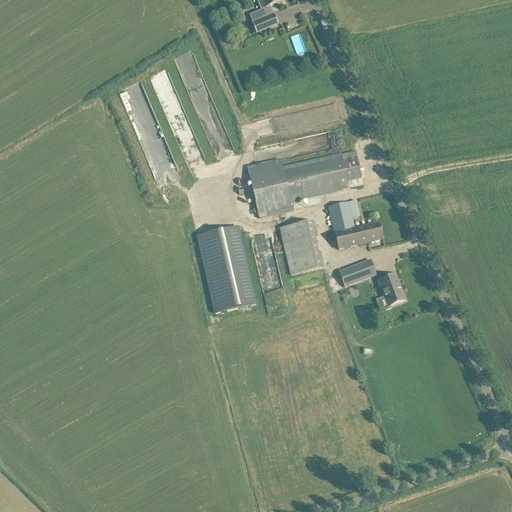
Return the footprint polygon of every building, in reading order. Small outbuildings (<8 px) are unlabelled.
[(256,0),(261,11),(250,16),(253,23),(252,24),(256,34),(278,25),(274,14),(273,15),(270,7),(281,3),(279,0),(256,0)] [(280,161),(247,169),(253,194),(257,209),(253,210),(254,214),(258,214),(259,219),(292,212),(290,202),(349,189),(363,185),(355,152),(344,155),(341,155),(282,169),(280,161)] [(338,250),(368,244),(383,240),(379,224),(354,229),(352,219),(351,213),(348,203),(339,205),(328,208),(338,250)] [(280,229),(291,276),(324,268),(313,222),(280,229)] [(237,227),(197,237),(215,315),(256,305),(237,227)] [(367,279),(361,264),(339,273),(344,288),(367,279)] [(399,290),(393,276),(378,282),(387,308),(406,301),(401,289),(399,290)]
